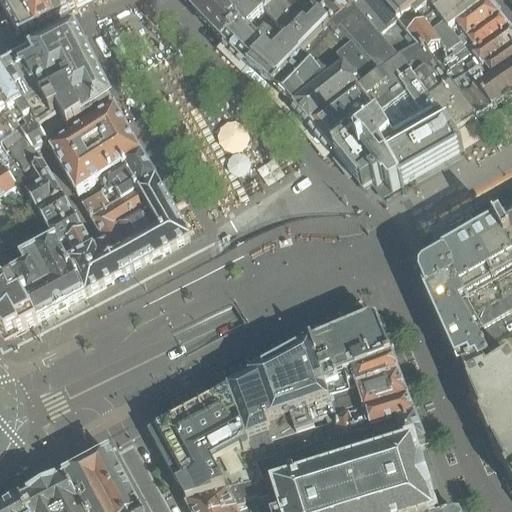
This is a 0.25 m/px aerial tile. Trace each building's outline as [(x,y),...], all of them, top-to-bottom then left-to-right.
[(38,30),(21,2),(20,0),(0,0),(0,4),(20,39),(38,30)] [(46,6),(42,0),(24,0),(21,2),(38,30),(55,22),(46,6)] [(42,0),(46,6),(58,0),(71,0),(77,10),(99,0),(42,0)] [(77,10),(71,0),(58,0),(46,6),(55,22),(77,10)] [(329,30),(308,10),(294,23),(273,0),(218,0),(199,14),(199,20),(224,46),(248,70),(273,92),(329,30)] [(304,6),(298,0),(273,0),(294,23),(308,10),(304,6)] [(404,66),(346,0),(298,0),(304,6),(308,10),(329,30),(353,53),(383,82),(404,66)] [(390,19),(373,0),(346,0),(404,66),(419,55),(408,40),(390,19)] [(373,0),(390,19),(415,0),(373,0)] [(408,40),(459,0),(415,0),(390,19),(408,40)] [(450,34),(471,18),(487,5),(482,0),(459,0),(408,40),(419,55),(424,51),(436,69),(444,63),(461,49),(450,34)] [(465,46),(499,20),(487,5),(471,18),(450,34),(461,49),(444,63),(448,68),(468,54),(466,51),(468,49),(465,46)] [(444,80),(507,31),(499,20),(465,46),(468,49),(466,51),(468,54),(448,68),(444,63),(436,69),(444,80)] [(318,93),(342,70),(340,67),(353,53),(329,30),(273,92),(295,112),(297,115),(322,98),(318,93)] [(511,36),(507,31),(444,80),(453,92),(475,124),(477,123),(493,112),(511,100),(511,36)] [(110,101),(101,83),(78,38),(77,37),(75,36),(72,36),(30,57),(3,71),(31,118),(41,134),(61,121),(70,133),(74,130),(108,108),(109,108),(111,106),(111,103),(110,101)] [(380,123),(408,101),(398,87),(412,77),(455,137),(454,132),(471,122),(475,124),(453,92),(444,80),(436,69),(424,51),(419,55),(404,66),(383,82),(384,83),(315,134),(333,156),(380,123)] [(315,134),(384,83),(383,82),(353,53),(340,67),(342,70),(318,93),(322,98),(297,115),(301,119),(298,123),(301,126),(304,123),(311,130),(315,134)] [(31,118),(3,71),(0,72),(0,102),(16,127),(31,118)] [(465,155),(455,137),(412,77),(398,87),(408,101),(380,123),(333,156),(363,193),(373,188),(377,192),(383,199),(382,200),(384,202),(387,200),(465,155)] [(16,127),(0,102),(0,148),(1,151),(23,138),(16,127)] [(142,160),(140,156),(140,157),(131,141),(132,141),(126,131),(117,115),(118,115),(116,112),(113,114),(113,115),(55,153),(52,155),(54,158),(77,197),(76,197),(79,201),(80,201),(79,200),(101,186),(142,160)] [(49,148),(41,134),(31,118),(16,127),(23,138),(35,156),(49,148)] [(49,148),(70,133),(61,121),(41,134),(49,148)] [(35,156),(23,138),(1,151),(6,158),(11,155),(15,162),(24,176),(42,166),(35,156)] [(1,151),(0,148),(0,175),(6,172),(4,169),(15,162),(11,155),(6,158),(1,151)] [(117,208),(156,183),(142,160),(101,186),(109,199),(117,208)] [(69,210),(43,167),(42,166),(24,176),(15,162),(4,169),(6,172),(18,191),(21,194),(26,190),(31,195),(27,198),(46,229),(57,222),(55,219),(69,210)] [(18,191),(6,172),(0,175),(0,202),(0,203),(18,191)] [(191,244),(156,184),(156,183),(117,208),(109,199),(105,202),(102,197),(83,208),(92,224),(105,247),(100,250),(95,253),(83,233),(58,249),(86,301),(114,286),(120,283),(125,280),(191,244)] [(58,249),(83,233),(69,210),(55,219),(57,222),(46,229),(55,245),(58,249)] [(511,221),(502,227),(511,247),(511,221)] [(511,247),(502,227),(420,273),(418,281),(452,359),(459,356),(479,345),(484,354),(495,374),(511,364),(511,363),(511,247)] [(86,301),(58,249),(55,245),(21,264),(26,272),(12,280),(38,327),(57,317),(68,311),(67,311),(86,301)] [(0,337),(2,339),(5,341),(9,342),(13,341),(38,327),(12,280),(6,269),(14,266),(6,252),(0,254),(0,260),(4,269),(0,272),(0,337)] [(392,361),(378,326),(377,324),(375,323),(372,323),(311,349),(327,390),(343,383),(342,380),(359,372),(392,361)] [(330,398),(327,390),(311,349),(251,381),(251,382),(229,394),(263,483),(265,489),(272,486),(284,483),(281,475),(285,474),(277,448),(315,435),(313,428),(326,424),(326,426),(340,422),(330,398)] [(511,365),(511,364),(495,374),(484,354),(463,366),(461,367),(458,371),(460,376),(463,374),(469,389),(466,390),(492,450),(508,479),(511,485),(511,365)] [(363,391),(398,377),(392,361),(359,372),(342,380),(343,383),(327,390),(330,398),(351,390),(353,395),(359,393),(358,388),(362,387),(363,391)] [(408,402),(398,377),(363,391),(362,387),(358,388),(359,393),(353,395),(351,390),(330,398),(340,422),(340,423),(350,420),(367,416),(408,402)] [(229,394),(229,396),(228,397),(229,399),(226,401),(224,396),(152,435),(181,490),(186,488),(193,502),(186,505),(187,507),(263,483),(229,394)] [(415,421),(412,412),(408,402),(367,416),(350,420),(340,423),(340,422),(326,426),(328,431),(320,434),(327,452),(415,421)] [(434,498),(432,494),(433,494),(433,493),(432,491),(430,485),(427,480),(428,480),(427,478),(426,478),(425,474),(424,474),(423,470),(422,470),(416,455),(415,451),(425,446),(415,421),(327,452),(320,434),(315,435),(277,448),(285,474),(319,463),(324,478),(274,493),(280,511),(438,511),(435,502),(434,498)] [(109,511),(104,501),(127,488),(111,458),(67,482),(81,511),(109,511)] [(81,511),(67,482),(22,506),(24,511),(81,511)] [(245,506),(259,503),(260,506),(271,503),(265,489),(263,483),(187,507),(189,511),(240,511),(247,510),(245,506)] [(139,511),(127,488),(104,501),(109,511),(139,511)]
